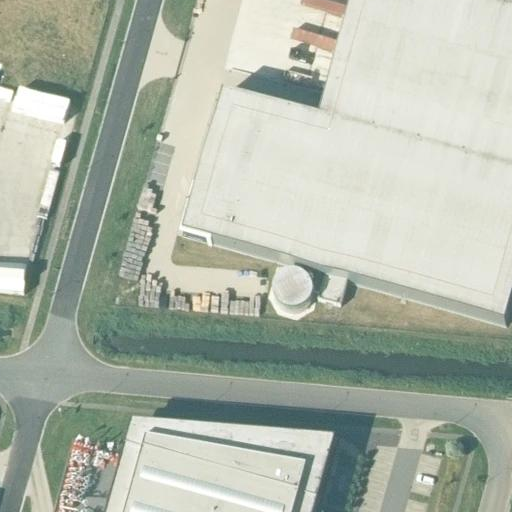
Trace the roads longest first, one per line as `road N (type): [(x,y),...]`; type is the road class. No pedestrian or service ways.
road 1 (unclassified): [(46,377),(511,416)]
road 2 (unclassified): [(151,0),(46,377)]
road 3 (residential): [(46,377),(8,511)]
